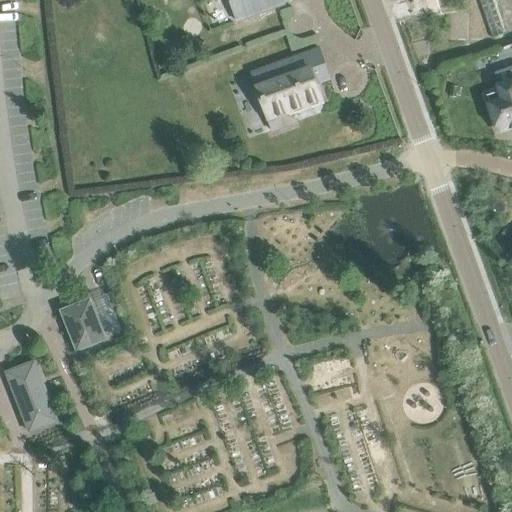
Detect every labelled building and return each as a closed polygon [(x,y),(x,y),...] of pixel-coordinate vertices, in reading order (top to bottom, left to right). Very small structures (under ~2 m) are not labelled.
[(228,0),(237,21),(258,13),(258,12),(283,3),(282,0),(228,0)] [(477,0),(491,38),(505,33),(494,0),(477,0)] [(511,0),(498,0),(510,32),(511,31),(511,0)] [(327,71),(319,48),(258,69),(262,85),(255,87),(271,131),(292,123),(288,112),(322,100),(313,76),(327,71)] [(511,80),(498,85),(503,99),(489,103),(498,131),(511,125),(511,80)] [(456,96),(458,86),(451,85),(449,95),(456,96)] [(89,299),(61,311),(77,350),(105,339),(89,299)] [(57,421),(34,361),(6,372),(29,432),(57,421)]
